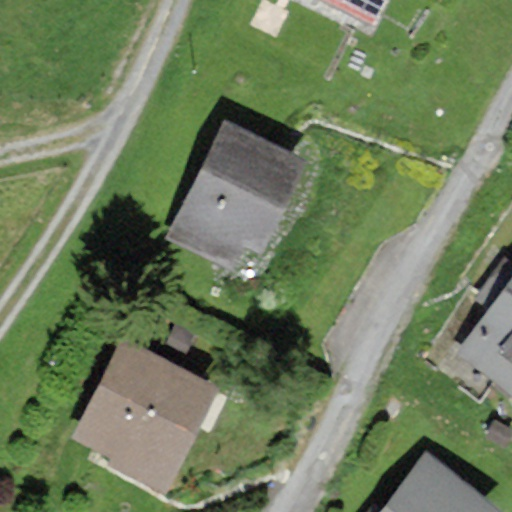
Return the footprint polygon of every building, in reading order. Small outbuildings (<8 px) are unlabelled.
[(321,0),(342,10),(367,22),(377,0),(321,0)] [(176,237),(229,263),(240,239),(258,248),(301,160),(261,141),(230,126),(176,237)] [(511,284),(464,353),(511,386),(511,284)] [(114,463),(164,489),(191,436),(215,389),(125,343),(78,436),(118,456),(114,463)] [(390,511),(491,511),(433,463),(390,511)]
